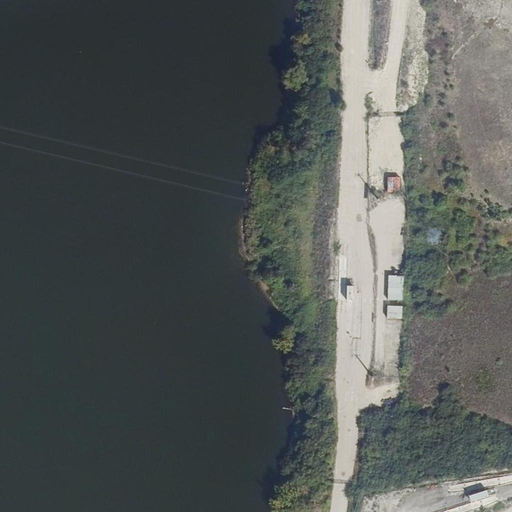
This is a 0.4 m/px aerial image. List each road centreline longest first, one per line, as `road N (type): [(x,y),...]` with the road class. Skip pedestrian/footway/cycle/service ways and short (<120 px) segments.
road 1 (unclassified): [(353,511),(365,381),(373,0)]
road 2 (track): [(467,0),(450,29),(390,85),(370,122)]
